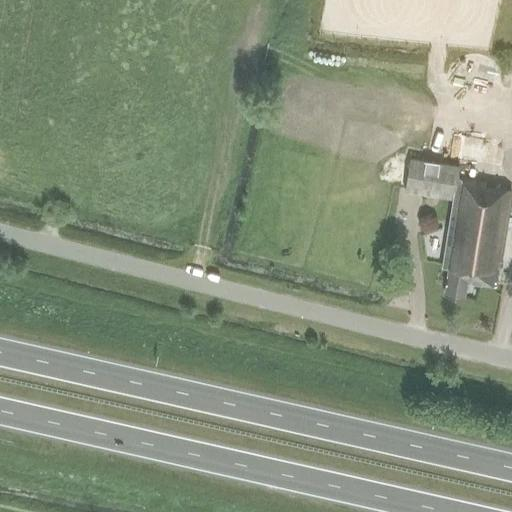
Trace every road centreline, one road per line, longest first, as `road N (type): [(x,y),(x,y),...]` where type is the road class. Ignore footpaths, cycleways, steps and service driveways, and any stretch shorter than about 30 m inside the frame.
road 1 (unclassified): [(511,357),(0,233)]
road 2 (trunk): [(511,468),(0,352)]
road 3 (trunk): [(0,411),(444,511)]
